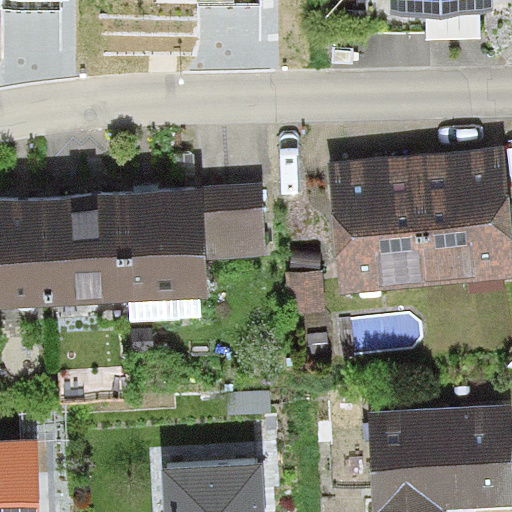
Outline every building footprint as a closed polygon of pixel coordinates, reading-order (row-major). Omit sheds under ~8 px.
[(487,0),(393,0),(394,12),(429,12),(430,34),(477,33),(477,8),(488,8),(487,0)] [(496,153),(336,167),(345,273),(505,259),(496,153)] [(250,184),(0,195),(0,294),(199,285),(197,243),(253,240),(250,184)] [(511,498),(506,407),(371,415),(377,511),(438,511),(438,506),(511,501),(511,498)] [(30,511),(27,437),(0,438),(0,511),(30,511)] [(255,511),(252,459),(165,464),(167,511),(255,511)]
